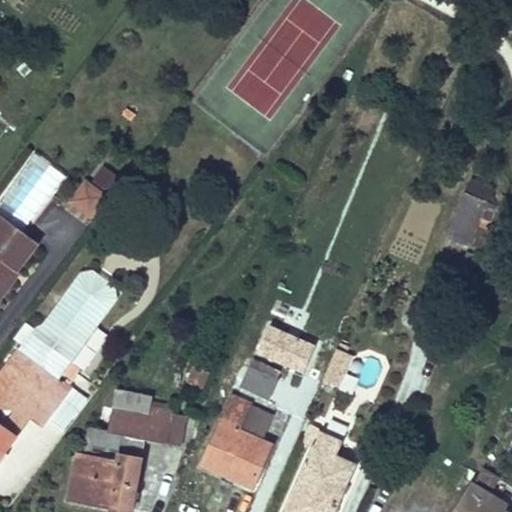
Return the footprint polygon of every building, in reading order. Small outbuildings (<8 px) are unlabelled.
[(108,195),(85,179),(67,204),(90,220),(108,195)] [(446,236),(469,246),(470,243),(488,202),(465,192),(446,236)] [(497,206),(488,202),(470,243),(480,247),(497,206)] [(38,243),(0,214),(0,283),(12,268),(17,271),(38,243)] [(0,297),(19,273),(17,271),(12,268),(0,283),(0,297)] [(115,287),(93,271),(80,273),(42,324),(33,330),(17,350),(58,380),(117,299),(115,287)] [(337,345),(325,378),(343,385),(355,352),(337,345)] [(58,380),(17,350),(0,373),(0,457),(30,417),(42,426),(71,387),(65,383),(63,385),(58,380)] [(278,379),(249,366),(240,387),(269,400),(278,379)] [(173,412),(148,408),(151,396),(116,390),(109,431),(109,432),(145,438),(167,442),(173,412)] [(262,441),(239,430),(250,405),(251,403),(233,395),(203,464),(253,486),(271,445),(262,441)] [(250,405),(239,430),(262,441),(274,415),(250,405)] [(145,438),(109,432),(109,431),(90,428),(85,455),(85,456),(123,463),(125,455),(142,458),(145,438)] [(332,511),(353,465),(335,457),(342,442),(321,433),(285,511),(332,511)] [(142,458),(125,455),(123,463),(85,456),(85,455),(78,454),(70,498),(133,509),(142,458)] [(506,505),(473,485),(456,511),(505,511),(503,510),(506,505)]
